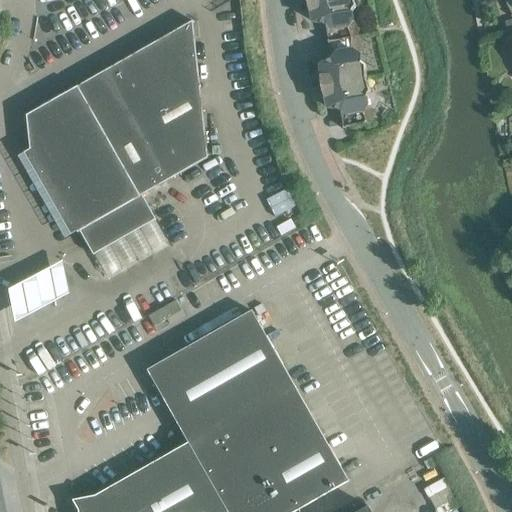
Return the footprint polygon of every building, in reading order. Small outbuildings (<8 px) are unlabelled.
[(358,26),(351,21),(350,15),(355,8),(352,0),(316,0),(306,2),(313,22),(324,24),(325,30),(327,41),(326,42),(326,43),(333,41),(356,38),(358,26)] [(150,210),(142,196),(208,158),(192,22),(81,85),(78,87),(26,116),(30,148),(29,149),(77,233),(80,232),(88,247),(93,256),(156,220),(150,210)] [(333,41),(326,43),(328,43),(330,54),(331,60),(321,65),(321,88),(364,80),(364,67),(357,62),(356,55),(361,48),(356,38),(333,41)] [(340,110),(341,116),(343,126),(344,126),(344,127),(345,127),(345,128),(348,128),(372,123),(374,111),(367,106),(365,100),(370,93),(364,80),(321,88),(328,109),(340,110)] [(65,262),(8,292),(13,327),(70,297),(65,262)] [(154,327),(182,311),(176,301),(148,317),(154,327)] [(79,511),(294,511),(348,482),(252,311),(147,371),(180,428),(169,434),(166,446),(172,456),(106,494),(73,501),(79,511)]
